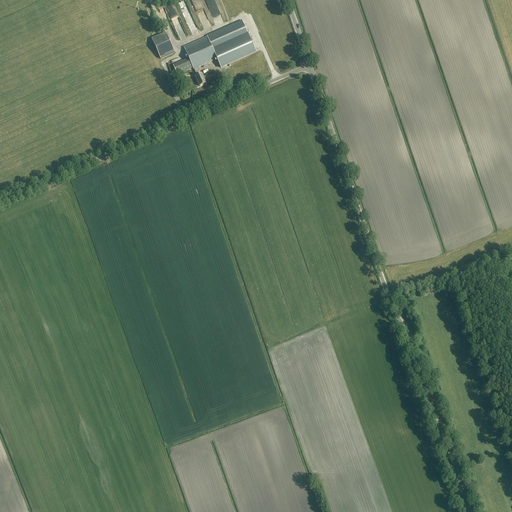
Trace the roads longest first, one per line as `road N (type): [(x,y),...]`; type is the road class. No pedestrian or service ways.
road 1 (tertiary): [(470,511),(310,66)]
road 2 (unclassified): [(0,203),(310,66)]
